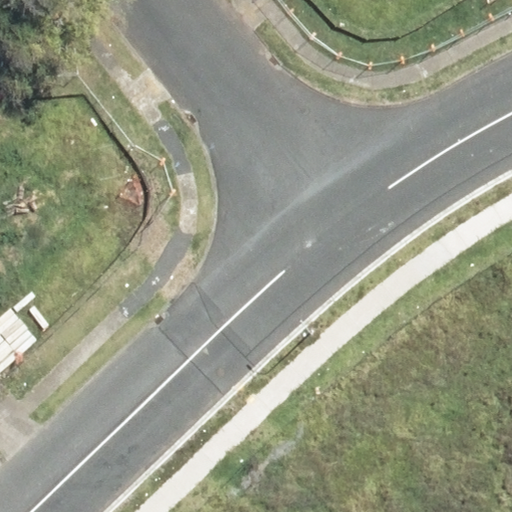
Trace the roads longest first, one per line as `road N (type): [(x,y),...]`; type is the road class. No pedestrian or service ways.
road 1 (residential): [(333,225),(34,511)]
road 2 (residential): [(333,225),(161,0)]
road 3 (residential): [(511,117),(333,225)]
